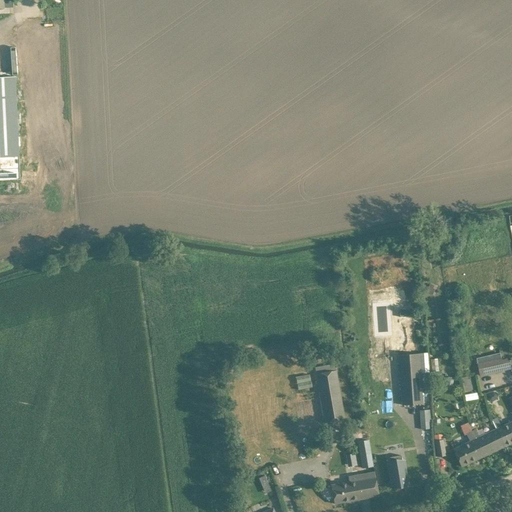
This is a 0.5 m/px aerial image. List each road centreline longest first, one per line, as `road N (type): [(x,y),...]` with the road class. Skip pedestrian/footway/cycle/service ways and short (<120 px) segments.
road 1 (track): [(17,16),(24,153)]
road 2 (track): [(388,511),(511,478)]
